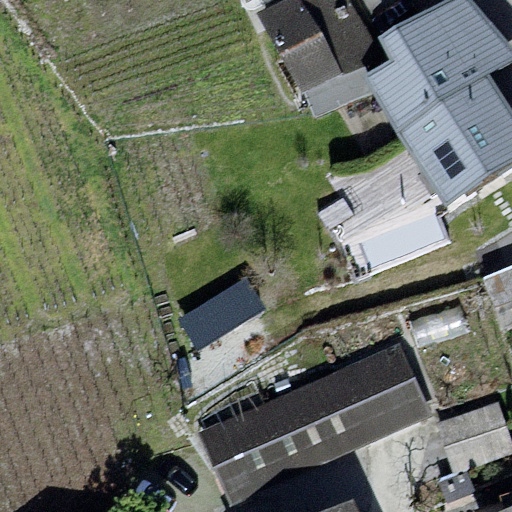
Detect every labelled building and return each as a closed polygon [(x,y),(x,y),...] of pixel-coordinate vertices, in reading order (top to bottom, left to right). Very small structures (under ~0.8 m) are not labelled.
[(340,0),(284,0),(249,18),(291,100),(371,58),(340,0)] [(511,113),(487,78),(510,62),(466,0),(426,0),(373,38),(371,58),(365,107),(435,215),(511,165),(511,113)] [(246,269),(183,312),(205,344),(268,301),(246,269)] [(425,418),(391,343),(196,430),(230,505),(425,418)] [(509,456),(491,410),(431,433),(449,479),(509,456)] [(349,511),(345,503),(323,511),(349,511)]
